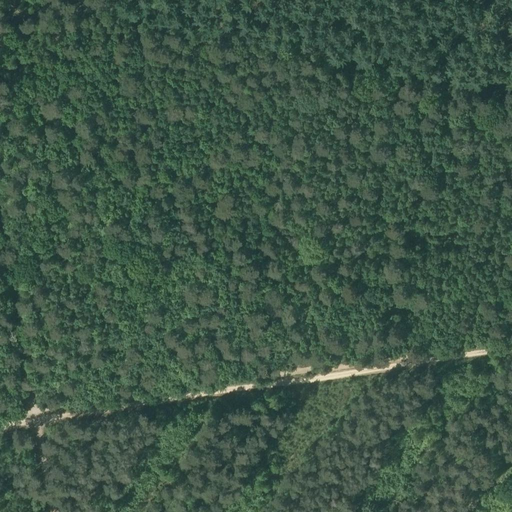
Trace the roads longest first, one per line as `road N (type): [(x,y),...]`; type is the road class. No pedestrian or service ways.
road 1 (track): [(315,378),(36,416)]
road 2 (track): [(511,347),(315,378)]
road 3 (track): [(26,406),(0,243)]
road 4 (track): [(437,357),(455,511)]
